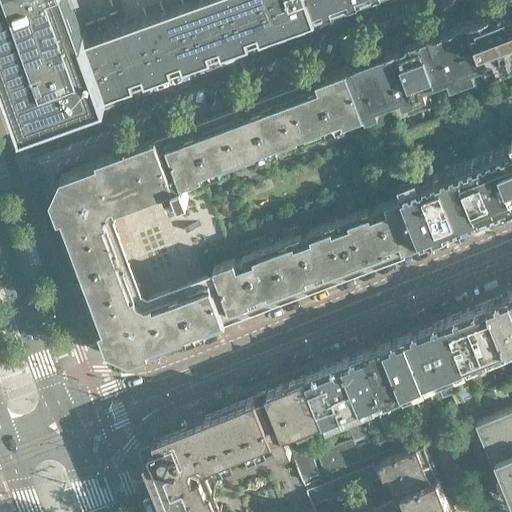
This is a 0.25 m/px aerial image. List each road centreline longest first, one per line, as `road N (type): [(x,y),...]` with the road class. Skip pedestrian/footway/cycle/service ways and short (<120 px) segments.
road 1 (tertiary): [(511,230),(59,408)]
road 2 (unclassified): [(70,431),(511,253)]
road 3 (residential): [(427,0),(0,161)]
road 4 (primary): [(59,408),(0,252)]
